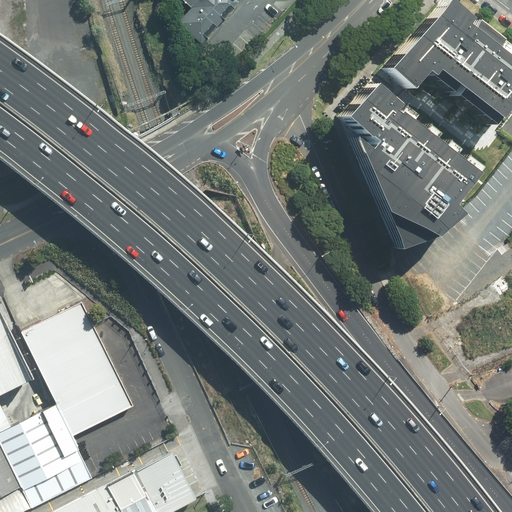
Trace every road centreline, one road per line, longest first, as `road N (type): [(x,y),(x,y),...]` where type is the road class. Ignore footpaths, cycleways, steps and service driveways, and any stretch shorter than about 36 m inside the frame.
road 1 (motorway): [(0,76),(170,211),(265,301),(453,511)]
road 2 (motorway): [(415,511),(318,398),(176,254),(0,111)]
road 3 (residential): [(501,459),(399,330),(283,78)]
road 4 (motorway): [(256,182),(289,235),(510,511)]
road 5 (unclassified): [(246,511),(99,199)]
